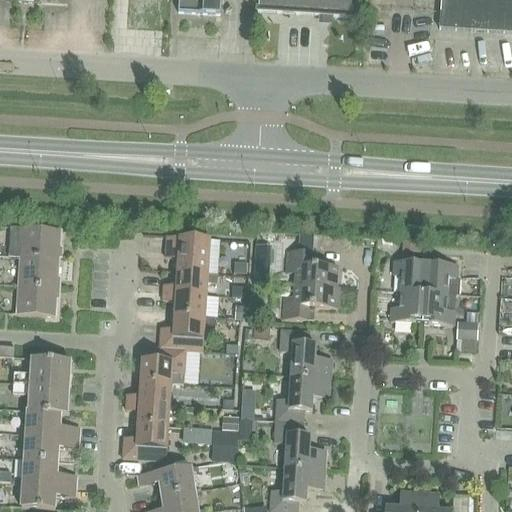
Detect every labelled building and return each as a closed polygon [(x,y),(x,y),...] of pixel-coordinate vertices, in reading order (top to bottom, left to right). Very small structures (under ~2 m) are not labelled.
[(178,0),(178,14),(220,17),(220,0),(178,0)] [(356,20),(357,0),(258,0),(258,14),(356,20)] [(511,0),(440,0),(439,31),(511,35),(511,0)] [(8,259),(20,260),(20,259),(58,262),(60,232),(10,229),(8,259)] [(167,239),(165,260),(178,261),(177,275),(207,277),(210,242),(167,239)] [(295,276),(294,288),(339,291),(339,290),(336,290),(338,270),(312,268),(313,255),(287,253),(286,275),(295,276)] [(20,259),(20,260),(19,288),(57,290),(58,262),(20,259)] [(402,279),(400,295),(424,296),(426,266),(394,264),(393,278),(402,279)] [(426,266),(424,296),(456,299),(456,298),(459,298),(460,282),(457,282),(458,268),(426,266)] [(254,272),(254,285),(268,286),(269,273),(254,272)] [(164,288),(163,296),(206,298),(207,285),(216,285),(217,277),(207,277),(177,275),(176,289),(164,288)] [(57,290),(19,288),(17,317),(55,319),(57,290)] [(339,291),(294,288),(293,300),(284,299),(283,321),(308,323),(309,310),(338,312),(338,309),(335,309),(336,291),(339,291)] [(390,325),(422,327),(424,296),(400,295),(400,311),(391,311),(390,325)] [(163,296),(163,303),(175,304),(174,318),(205,320),(205,311),(206,298),(163,296)] [(424,296),(422,327),(454,329),(456,299),(424,296)] [(511,304),(497,305),(497,331),(511,330),(511,304)] [(234,322),(246,323),(247,309),(235,308),(234,322)] [(161,331),(160,351),(186,353),(185,354),(202,355),(204,330),(214,330),(214,321),(213,321),(205,320),(174,318),(173,332),(161,331)] [(455,353),(475,354),(477,328),(457,327),(455,353)] [(253,341),(269,342),(270,329),(254,328),(253,341)] [(292,355),(290,379),(330,382),(332,362),(315,361),(316,347),(309,347),(309,335),(281,333),(280,355),(292,355)] [(225,347),(225,356),(238,357),(239,348),(225,347)] [(15,350),(4,349),(3,360),(14,361),(15,350)] [(142,362),(140,385),(171,387),(183,388),(184,376),(185,354),(186,353),(160,351),(155,351),(154,363),(142,362)] [(14,377),(14,387),(69,390),(70,363),(32,361),(31,378),(14,377)] [(277,402),(276,424),(304,426),(304,414),(311,414),(312,400),(329,401),(330,382),(290,379),(289,403),(277,402)] [(127,398),(126,405),(169,408),(171,387),(140,385),(139,398),(127,398)] [(29,398),(28,414),(28,415),(60,417),(67,417),(69,390),(14,387),(13,397),(29,398)] [(126,405),(126,413),(138,414),(137,428),(168,430),(169,408),(126,405)] [(27,413),(25,438),(79,441),(80,431),(60,430),(60,417),(28,415),(28,414),(27,413)] [(241,413),(241,422),(251,423),(254,423),(254,418),(250,413),(241,413)] [(286,446),(285,470),(325,473),(326,453),(309,452),(310,438),(303,438),(304,426),(276,424),(274,446),(286,446)] [(124,441),(123,462),(166,464),(168,430),(137,428),(137,441),(124,441)] [(25,438),(24,462),(57,464),(58,451),(78,452),(79,441),(25,438)] [(24,462),(22,486),(76,489),(77,479),(57,478),(57,464),(24,462)] [(159,486),(161,499),(194,494),(190,470),(138,478),(139,489),(159,486)] [(325,473),(285,470),(283,494),(271,494),(270,511),(298,511),(298,505),(305,505),(306,491),(323,492),(325,473)] [(22,486),(22,491),(21,510),(48,511),(54,511),(55,499),(75,500),(76,489),(22,486)] [(197,511),(194,494),(161,499),(163,511),(197,511)] [(418,511),(420,495),(400,494),(399,511),(385,510),(385,511),(418,511)] [(438,511),(439,496),(420,495),(418,511),(438,511)]
